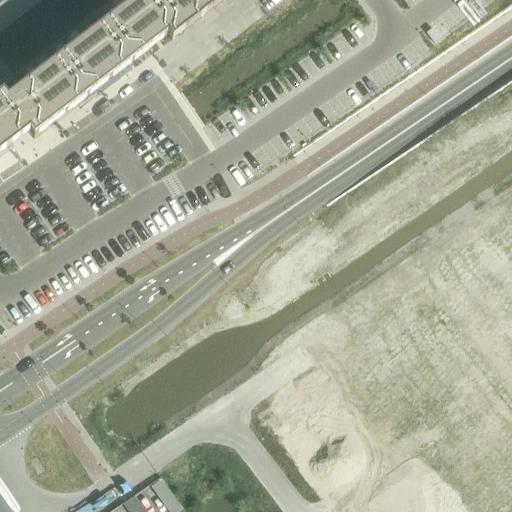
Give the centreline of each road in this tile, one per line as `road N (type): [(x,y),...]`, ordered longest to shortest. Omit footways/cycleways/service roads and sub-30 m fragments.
road 1 (residential): [(372,0),(396,34),(206,169),(0,298)]
road 2 (tertiary): [(236,249),(511,58)]
road 3 (tertiary): [(0,436),(199,292),(236,249)]
road 4 (tertiary): [(236,249),(193,266),(0,383)]
road 5 (unclassified): [(220,415),(436,264)]
road 6 (unclassified): [(220,415),(77,511)]
road 7 (track): [(511,358),(447,288),(415,279)]
road 8 (unclassified): [(294,511),(220,415)]
